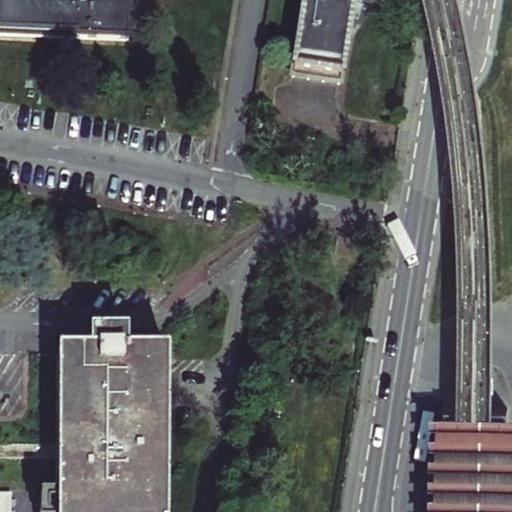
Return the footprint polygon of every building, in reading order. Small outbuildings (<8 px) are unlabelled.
[(0,0),(0,38),(129,43),(130,0),(0,0)] [(355,0),(304,0),(294,78),(343,85),(355,0)] [(0,462),(69,463),(69,511),(62,511),(178,511),(180,359),(139,358),(139,341),(102,340),(102,358),(71,358),(70,450),(0,448),(0,462)] [(511,511),(511,460),(484,460),(466,460),(436,459),(435,511),(511,511)] [(0,511),(13,511),(14,495),(0,494),(0,511)]
